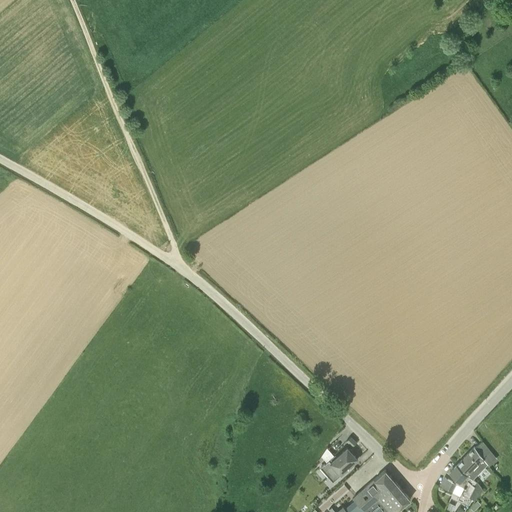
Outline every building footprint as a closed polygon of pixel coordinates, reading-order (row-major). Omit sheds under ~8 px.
[(352,445),(356,441),(350,436),(347,440),(352,445)] [(465,474),(473,478),(487,463),(474,446),(456,465),(465,474)] [(358,459),(347,447),(336,457),(334,455),(333,455),(326,447),(321,456),(326,462),(321,466),(333,480),(341,474),(358,459)] [(477,481),(473,478),(465,474),(456,465),(449,472),(456,479),(454,482),(445,477),(441,485),(453,491),(457,483),(464,487),(461,493),(457,500),(468,505),(471,498),(474,499),(482,489),(477,481)] [(340,511),(362,511),(376,500),(396,482),(385,470),(353,498),(355,500),(340,511)] [(376,500),(386,511),(394,511),(410,499),(396,482),(376,500)] [(371,511),(384,511),(386,511),(376,500),(362,511),(366,511),(369,510),(371,511)]
